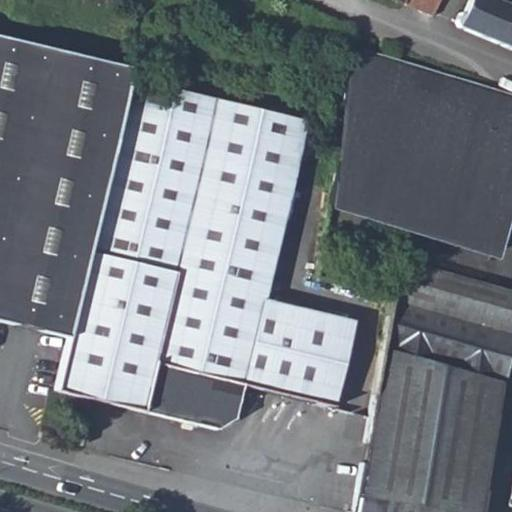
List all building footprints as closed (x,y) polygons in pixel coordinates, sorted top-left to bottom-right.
[(430,16),(437,0),(405,0),(403,5),(430,16)] [(453,20),(455,26),(511,49),(511,4),(508,6),(507,10),(481,0),(467,0),(460,18),(453,20)] [(0,320),(67,336),(127,77),(129,67),(0,36),(0,320)] [(511,104),(511,96),(354,47),(328,204),(490,254),(511,186),(511,156),(507,155),(511,139),(511,136),(507,135),(511,119),(511,118),(508,117),(511,104)] [(305,119),(127,77),(67,336),(55,389),(220,428),(236,417),(243,384),(338,406),(356,320),(264,299),(305,119)] [(480,511),(511,322),(511,290),(395,259),(351,511),(480,511)]
